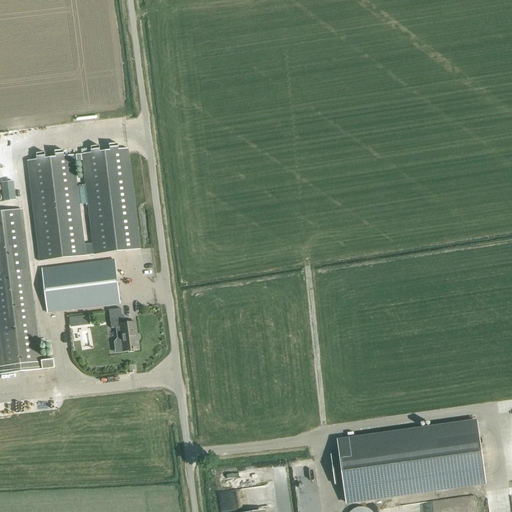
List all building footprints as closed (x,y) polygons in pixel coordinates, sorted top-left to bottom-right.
[(38,160),(28,161),(40,261),(86,256),(95,254),(141,249),(129,153),(128,149),(119,150),(118,144),(110,145),(110,151),(100,152),(100,146),(91,147),(92,153),(82,155),(93,243),(85,244),(74,156),(64,157),(63,151),(55,152),(56,158),(46,159),(45,153),(37,154),(38,160)] [(0,368),(1,375),(42,370),(23,209),(14,211),(14,207),(0,208),(0,368)] [(127,260),(42,270),(49,315),(133,304),(127,260)] [(122,340),(123,352),(139,350),(136,323),(123,324),(121,309),(109,310),(112,329),(116,328),(117,339),(119,341),(122,340)] [(53,355),(41,356),(42,361),(43,369),(55,368),(54,360),(53,355)] [(477,422),(338,441),(340,459),(332,460),(335,478),(341,477),(345,506),(350,506),(349,502),(486,483),(484,468),(489,468),(488,462),(483,463),(481,449),(486,448),(485,443),(480,443),(480,439),(485,438),(485,435),(479,435),(477,422)]
